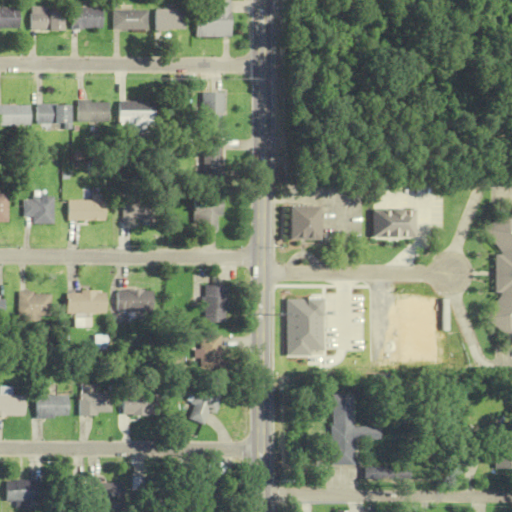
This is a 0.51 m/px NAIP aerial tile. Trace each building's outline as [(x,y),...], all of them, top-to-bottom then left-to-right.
[(230,37),(230,0),(195,0),(195,37),(230,37)] [(0,28),(17,29),(17,8),(0,8),(0,28)] [(101,8),(71,8),(71,29),(101,29),(101,8)] [(29,31),(62,31),(62,9),(29,9),(29,31)] [(184,31),(185,10),(154,10),(154,31),(184,31)] [(146,11),(111,11),(111,30),(146,30),(146,11)] [(222,93),(201,93),(201,132),(222,132),(222,93)] [(77,123),(107,123),(107,102),(77,102),(77,123)] [(118,102),(118,127),(154,127),(154,102),(118,102)] [(28,106),(0,105),(0,126),(28,126),(28,106)] [(69,105),(35,105),(35,125),(69,125),(69,105)] [(222,139),(203,139),(203,183),(222,183),(222,139)] [(155,226),(155,191),(123,191),(123,225),(155,226)] [(201,231),(220,231),(220,194),(194,194),(194,224),(201,224),(201,231)] [(104,221),(104,195),(90,195),(90,200),(67,200),(67,221),(104,221)] [(51,197),(22,197),(22,216),(31,216),(31,224),(51,224),(51,197)] [(289,206),(288,238),(318,239),(319,206),(289,206)] [(372,210),(372,236),(414,236),(414,210),(372,210)] [(483,228),(499,251),(499,254),(494,254),(494,292),(499,292),(499,295),(483,317),(508,337),(511,331),(511,214),(509,210),(483,228)] [(228,286),(204,286),(204,315),(228,315),(228,286)] [(153,291),(117,291),(117,311),(153,311),(153,291)] [(66,292),(66,312),(105,312),(105,292),(66,292)] [(50,293),(17,293),(17,320),(50,320),(50,293)] [(195,349),(195,360),(200,360),(200,372),(221,372),(221,336),(201,336),(201,349),(195,349)] [(186,417),(203,425),(210,411),(215,414),(223,397),(200,386),(186,417)] [(79,416),(111,416),(111,394),(79,394),(79,416)] [(0,416),(25,416),(25,396),(0,395),(0,416)] [(159,395),(123,395),(123,416),(159,416),(159,395)] [(330,465),(352,466),(353,440),(379,440),(379,427),(352,427),(352,395),(331,395),(330,465)] [(36,396),(36,418),(68,418),(68,396),(36,396)] [(493,469),(511,469),(511,436),(493,437),(493,469)] [(362,481),(408,481),(408,468),(362,468),(362,481)] [(145,478),(134,478),(134,492),(145,492),(145,478)] [(36,480),(6,480),(6,500),(15,500),(15,507),(36,507),(36,480)]
